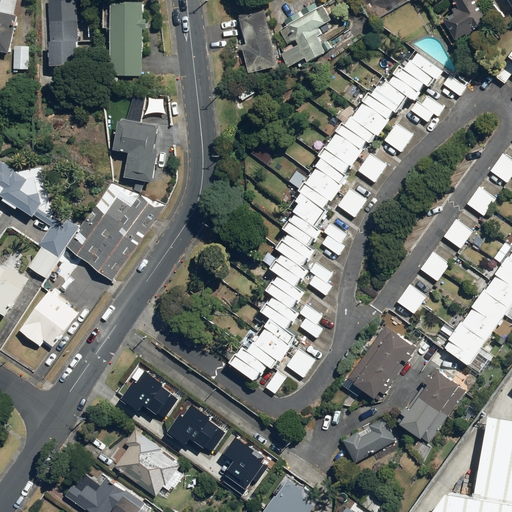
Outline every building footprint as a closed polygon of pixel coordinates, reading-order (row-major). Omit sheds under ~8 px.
[(0,0),(0,48),(12,51),(19,13),(17,13),(19,0),(2,0),(1,9),(0,8),(0,0)] [(78,0),(51,0),(56,64),(82,63),(78,0)] [(147,1),(108,0),(107,0),(107,27),(114,27),(113,74),(145,75),(146,29),(150,29),(150,19),(146,19),(147,1)] [(491,22),(479,0),(451,0),(459,13),(447,19),(458,40),(491,22)] [(282,49),(293,66),(310,55),(313,61),(336,47),(331,39),(326,42),(321,36),(325,33),(323,30),(331,25),(329,22),(335,18),(327,4),(321,8),(317,2),(287,21),(289,24),(281,30),(290,43),(282,49)] [(282,63),(268,9),(242,15),(249,42),(245,43),(252,70),(282,63)] [(32,46),(18,45),(16,69),(31,70),(32,46)] [(234,362),(235,362),(260,379),(265,370),(268,372),(273,363),(279,367),(284,359),(286,360),(303,333),(293,326),(304,310),(297,306),(302,299),(304,300),(311,290),(302,284),(313,267),(308,264),(320,246),(315,243),(319,236),(322,238),(329,227),(323,223),(333,207),(331,205),(335,198),(337,200),(355,172),(351,170),(356,163),(357,165),(369,148),(367,147),(373,138),(376,140),(381,133),(384,135),(395,118),(394,117),(399,108),(403,111),(413,95),(420,99),(426,90),(425,89),(430,81),(435,84),(440,76),(443,78),(449,68),(418,48),(411,58),(413,60),(410,64),(406,61),(395,79),(385,73),(358,115),(353,112),(326,154),(327,155),(305,189),(307,190),(302,199),(304,200),(297,211),(299,212),(290,227),(294,230),(283,247),(287,249),(276,266),(283,271),(272,289),(278,293),(267,310),(276,316),(267,330),(263,327),(256,337),(249,332),(242,342),(246,344),(234,362)] [(508,82),(511,76),(511,61),(510,60),(498,75),(508,82)] [(454,74),(447,84),(463,96),(470,86),(454,74)] [(121,76),(111,75),(110,87),(120,88),(121,76)] [(238,93),(242,101),(258,92),(254,84),(238,93)] [(425,104),(421,101),(415,109),(431,121),(437,112),(442,115),(448,106),(432,94),(425,104)] [(160,163),(161,155),(163,149),(159,149),(163,124),(125,117),(119,149),(134,151),(130,174),(157,179),(160,163)] [(405,151),(416,133),(398,122),(387,139),(405,151)] [(390,164),(373,152),(361,169),(378,181),(390,164)] [(511,179),(511,156),(506,152),(493,169),(510,182),(511,179)] [(0,189),(9,195),(7,199),(21,208),(24,205),(53,225),(59,217),(46,164),(23,170),(21,168),(19,170),(4,160),(0,165),(0,189)] [(138,198),(112,181),(90,215),(83,226),(69,245),(118,278),(165,208),(142,193),(138,198)] [(500,197),(483,184),(469,203),(486,216),(500,197)] [(371,199),(354,187),(341,204),(358,216),(371,199)] [(476,230),(459,217),(446,234),(463,247),(476,230)] [(333,222),(328,231),(331,233),(344,242),(350,233),(333,222)] [(344,242),(331,233),(325,243),(342,254),(348,245),(344,242)] [(454,262),(436,250),(422,269),(440,282),(454,262)] [(492,359),(483,352),(511,310),(511,254),(505,264),(501,271),(494,280),(447,346),(472,364),(471,367),(481,374),(492,359)] [(9,267),(0,261),(0,309),(8,315),(33,278),(11,264),(9,267)] [(337,272),(319,261),(313,270),(317,273),(330,282),(337,272)] [(330,282),(317,273),(311,283),(328,295),(335,285),(330,282)] [(429,295),(413,283),(400,300),(417,312),(429,295)] [(47,339),(57,346),(83,311),(52,289),(24,328),(44,343),(47,339)] [(326,315),(309,304),(303,313),(309,316),(320,324),(326,315)] [(320,324),(309,316),(303,325),(320,337),(326,328),(320,324)] [(421,345),(388,322),(351,376),(380,396),(385,390),(388,392),(421,345)] [(511,327),(507,324),(499,334),(502,336),(499,340),(504,344),(511,333),(511,327)] [(319,358),(302,346),(290,365),(307,376),(319,358)] [(181,394),(144,365),(114,401),(131,414),(139,405),(163,415),(181,394)] [(462,367),(455,377),(439,365),(428,379),(433,383),(416,406),(413,403),(406,412),(411,415),(406,422),(432,441),(469,390),(471,388),(464,383),(471,374),(462,367)] [(278,393),(290,376),(280,369),(269,386),(278,393)] [(231,429),(192,399),(167,433),(182,444),(187,437),(211,455),(231,429)] [(346,440),(359,462),(400,438),(388,416),(346,440)] [(511,420),(484,416),(471,498),(511,504),(511,420)] [(133,444),(118,465),(160,495),(166,485),(171,489),(180,476),(177,475),(186,463),(165,448),(166,446),(139,427),(129,441),(133,444)] [(275,455),(235,429),(219,455),(230,462),(225,482),(248,496),(275,455)] [(86,469),(69,493),(96,511),(116,511),(118,509),(122,511),(153,511),(157,508),(110,475),(107,478),(101,474),(99,478),(86,469)] [(309,511),(322,494),(295,474),(269,509),(272,511),(309,511)] [(377,511),(382,511),(392,498),(376,486),(364,502),(377,511)] [(433,511),(511,511),(511,504),(471,498),(446,493),(433,511)] [(363,511),(350,503),(343,511),(363,511)]
